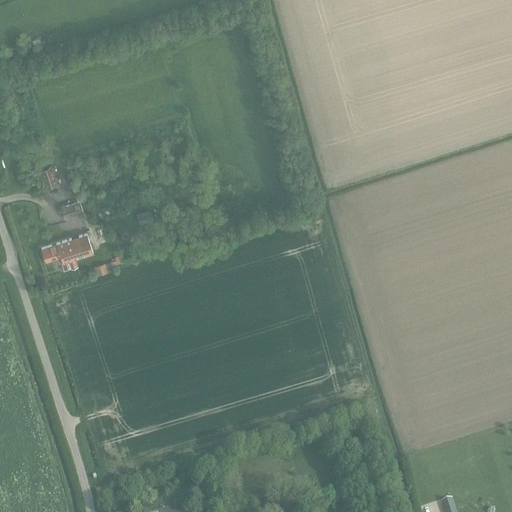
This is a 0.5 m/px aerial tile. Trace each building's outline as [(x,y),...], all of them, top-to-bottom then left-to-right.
[(40,171),(45,189),(58,185),(52,167),(40,171)] [(84,200),(61,207),(64,219),(83,213),(88,211),(84,200)] [(46,261),(61,256),(63,262),(69,260),(71,268),(77,266),(74,258),(93,252),(87,233),(41,248),(46,261)] [(104,264),(95,267),(97,275),(107,272),(104,264)] [(442,500),(445,511),(456,511),(451,497),(442,500)]
